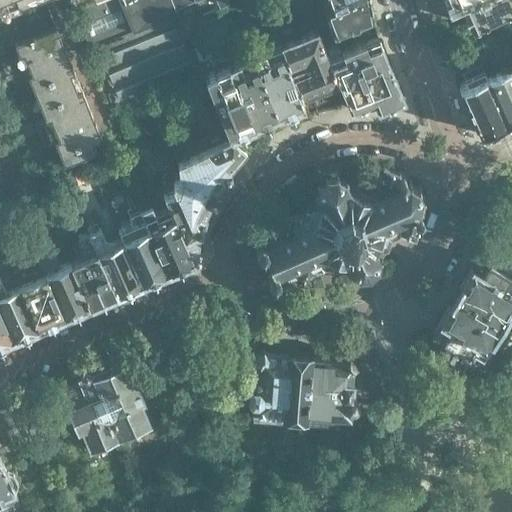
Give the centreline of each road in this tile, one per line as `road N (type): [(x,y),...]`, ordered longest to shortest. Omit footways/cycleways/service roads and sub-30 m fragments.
road 1 (residential): [(228,267),(253,296),(276,306),(326,308),(389,292),(427,266),(451,230),(460,193),(452,158)]
road 2 (residential): [(452,158),(370,137),(288,161),(236,213),(228,267)]
road 3 (residential): [(228,267),(0,368)]
road 4 (residential): [(452,158),(398,0)]
